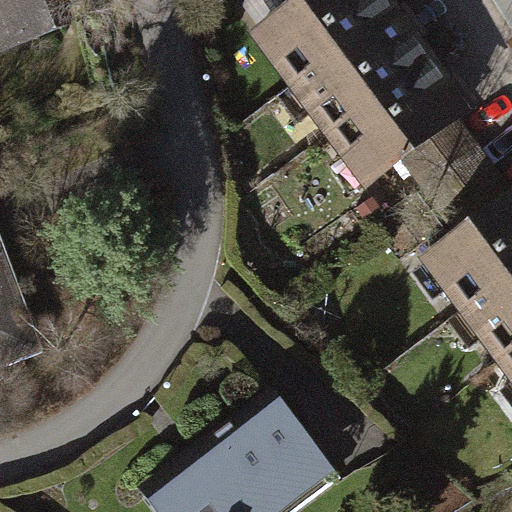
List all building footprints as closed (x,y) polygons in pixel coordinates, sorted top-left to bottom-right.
[(0,0),(0,55),(72,27),(61,0),(0,0)] [(292,0),(287,4),(249,32),(366,192),(404,164),(463,121),(478,109),(397,0),(292,0)] [(453,233),(511,189),(511,188),(463,121),(404,164),(453,233)] [(511,189),(453,233),(420,258),(511,382),(511,189)] [(0,233),(0,369),(44,353),(0,233)] [(282,398),(148,501),(156,511),(288,511),(339,473),(282,398)]
